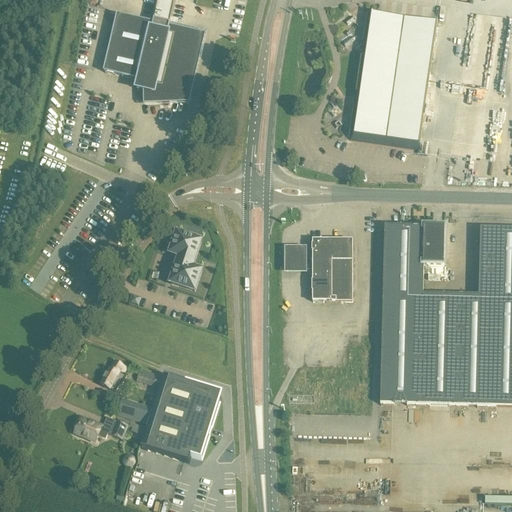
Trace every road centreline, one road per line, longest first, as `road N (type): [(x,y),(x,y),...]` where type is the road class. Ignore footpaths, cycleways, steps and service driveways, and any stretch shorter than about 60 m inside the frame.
road 1 (tertiary): [(0,488),(96,310),(165,205),(192,190),(257,191)]
road 2 (primary): [(265,511),(254,313),(257,191)]
road 3 (tertiary): [(511,198),(257,191)]
road 4 (primary): [(257,191),(281,0)]
